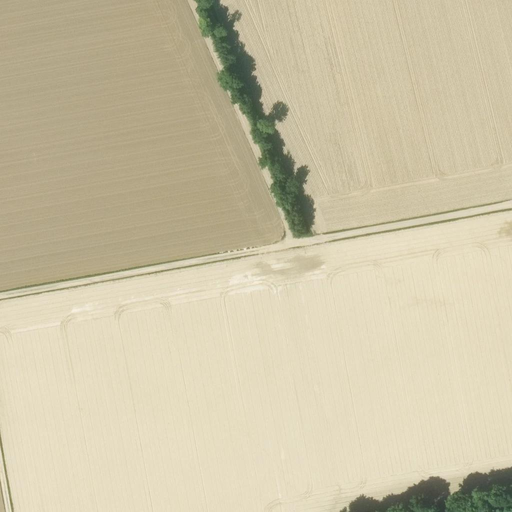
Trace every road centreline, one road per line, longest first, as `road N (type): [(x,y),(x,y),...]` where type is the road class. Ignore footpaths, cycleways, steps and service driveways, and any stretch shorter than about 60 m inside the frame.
road 1 (track): [(0,297),(511,204)]
road 2 (track): [(295,243),(190,0)]
